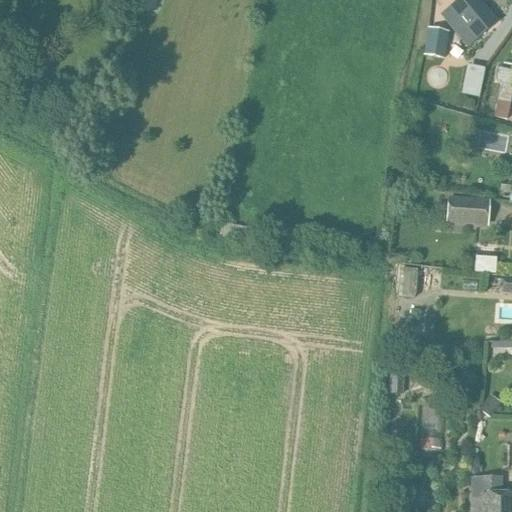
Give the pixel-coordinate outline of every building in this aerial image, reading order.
[(450,26),(466,47),(474,40),(496,22),(478,0),(458,0),(441,15),(450,26)] [(444,60),(448,32),(427,29),(422,57),(444,60)] [(480,96),(483,66),(464,64),(461,94),(480,96)] [(511,71),(497,68),(494,81),(501,82),(494,117),(506,120),(511,89),(511,71)] [(504,152),(508,136),(480,130),(477,147),(504,152)] [(489,200),(447,197),(445,225),(487,228),(489,200)] [(495,272),(496,256),(475,254),(474,271),(495,272)] [(398,267),(395,296),(411,297),(414,269),(398,267)] [(511,278),(501,278),(500,294),(511,295),(511,278)] [(441,451),(441,441),(419,440),(418,450),(441,451)] [(511,511),(511,491),(502,492),(501,478),(471,478),(471,511),(511,511)]
